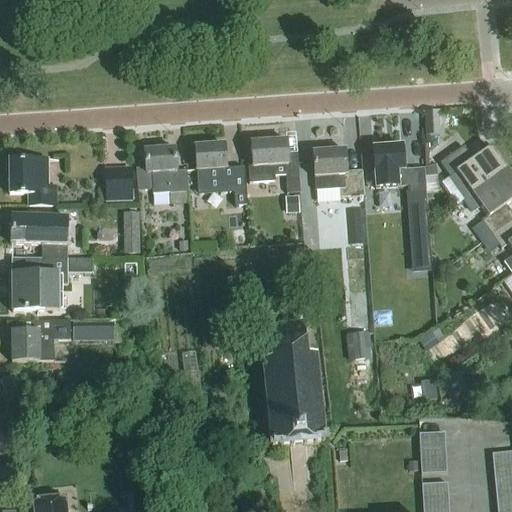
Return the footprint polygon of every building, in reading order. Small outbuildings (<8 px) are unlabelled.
[(439,113),(424,113),(425,137),(439,137),(439,113)] [(275,179),(285,178),(287,196),(300,195),(297,155),(287,155),(286,143),(251,145),(253,169),(248,169),(249,187),(275,185),(275,179)] [(224,147),(195,150),(198,198),(234,195),(235,210),(247,209),(245,170),(226,172),(224,147)] [(410,197),(426,195),(425,171),(404,172),(402,149),(372,151),(375,192),(398,190),(409,189),(410,197)] [(472,198),(507,173),(491,150),(473,163),(463,149),(440,166),(450,180),(456,176),(472,198)] [(189,206),(188,195),(187,173),(176,174),(174,151),(144,153),(146,171),(136,172),(138,194),(152,193),(152,197),(169,196),(170,207),(189,206)] [(346,175),(345,153),(313,155),(315,194),(339,192),(340,201),(364,199),(362,174),(346,175)] [(55,189),(47,189),(47,163),(9,164),(10,197),(31,197),(31,209),(55,209),(55,189)] [(425,171),(426,181),(437,180),(436,166),(425,171)] [(106,174),(109,205),(132,203),(130,173),(106,174)] [(491,238),(511,223),(511,216),(506,208),(511,203),(511,179),(507,173),(472,198),(463,204),(472,216),(480,210),(487,220),(481,224),(486,231),(491,238)] [(410,197),(406,197),(409,242),(430,241),(426,195),(410,197)] [(298,199),(285,200),(286,216),(299,216),(298,199)] [(140,215),(123,215),(123,232),(140,232),(140,215)] [(11,246),(11,247),(42,247),(42,262),(68,262),(68,246),(67,246),(66,220),(68,220),(68,219),(11,219),(11,220),(12,220),(12,246),(11,246)] [(511,223),(491,238),(498,248),(501,252),(507,248),(511,254),(511,259),(504,265),(511,276),(511,223)] [(187,253),(187,244),(179,244),(179,253),(187,253)] [(12,277),(12,314),(59,314),(58,288),(68,288),(67,276),(92,276),(92,262),(68,262),(42,262),(42,277),(12,277)] [(54,364),(53,340),(70,340),(70,324),(11,325),(12,365),(54,364)] [(271,364),(262,365),(271,451),(277,450),(278,452),(316,447),(316,446),(325,445),(315,360),(307,361),(303,325),(267,329),(271,364)] [(73,326),(73,342),(113,342),(113,326),(73,326)] [(437,331),(432,335),(439,346),(444,342),(437,331)] [(371,362),(369,335),(346,337),(348,364),(371,362)] [(227,375),(214,376),(216,389),(228,388),(227,375)] [(12,378),(0,382),(0,383),(7,402),(19,397),(12,378)] [(434,383),(421,384),(423,404),(436,403),(434,383)] [(419,437),(420,451),(446,449),(445,436),(419,437)] [(420,451),(421,464),(447,462),(446,449),(420,451)] [(511,469),(511,455),(492,457),(494,471),(511,469)] [(448,476),(447,462),(421,464),(422,477),(448,476)] [(418,466),(409,467),(409,475),(418,475),(418,466)] [(511,482),(511,469),(494,471),(495,484),(511,482)] [(511,482),(495,484),(496,497),(511,495),(511,482)] [(422,488),(423,501),(449,499),(448,486),(422,488)] [(139,491),(126,492),(127,506),(140,505),(139,491)] [(511,509),(511,495),(496,497),(497,511),(511,509)] [(423,501),(423,511),(449,511),(449,499),(423,501)] [(66,511),(65,500),(33,503),(34,511),(66,511)]
